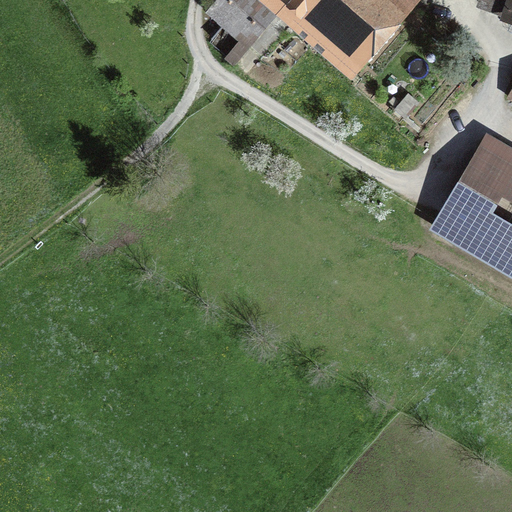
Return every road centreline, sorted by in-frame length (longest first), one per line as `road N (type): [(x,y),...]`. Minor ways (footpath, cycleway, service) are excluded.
road 1 (track): [(201,0),(201,63),(374,169),(418,175),(460,145),(488,84),(491,47),(465,0)]
road 2 (track): [(0,257),(105,182),(177,116),(201,63)]
